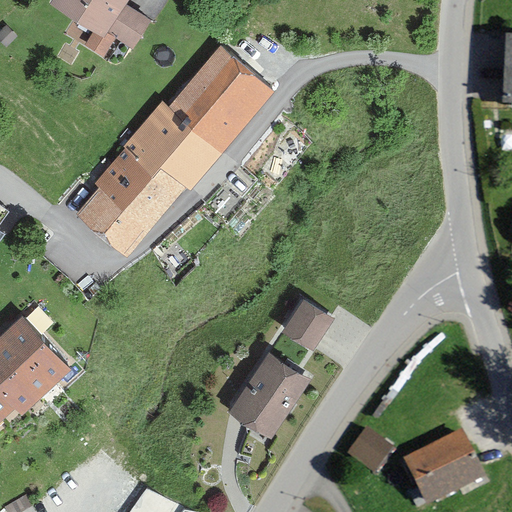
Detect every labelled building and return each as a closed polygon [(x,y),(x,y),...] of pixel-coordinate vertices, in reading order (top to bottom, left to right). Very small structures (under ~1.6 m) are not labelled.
[(132,0),(59,0),(58,3),(81,17),(71,33),(111,56),(121,38),(137,48),(154,18),(130,4),(132,0)] [(18,37),(9,28),(0,36),(0,38),(9,47),(18,37)] [(511,102),(511,32),(503,32),(500,86),(510,86),(509,102),(511,102)] [(268,88),(220,48),(172,106),(164,99),(123,148),(125,150),(97,184),(100,188),(81,211),(126,249),(183,180),(188,184),(268,88)] [(0,240),(22,207),(0,193),(0,240)] [(336,315),(305,297),(286,328),(318,346),(336,315)] [(86,367),(35,313),(0,346),(0,427),(27,402),(37,413),(86,367)] [(314,377),(273,348),(230,407),(271,436),(314,377)] [(390,450),(375,433),(358,448),(373,465),(390,450)] [(487,478),(465,434),(412,461),(434,505),(487,478)] [(16,511),(32,504),(27,496),(7,507),(9,511),(16,511)]
